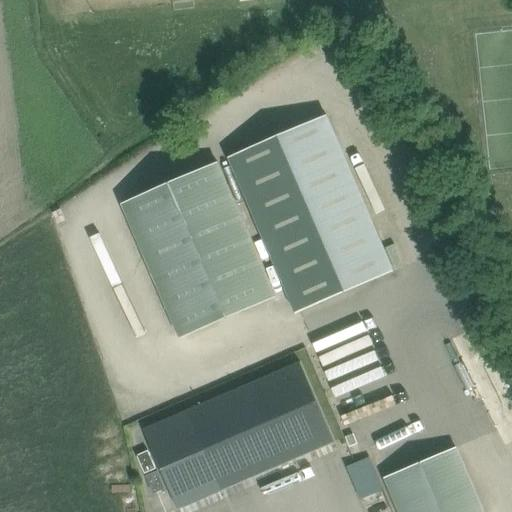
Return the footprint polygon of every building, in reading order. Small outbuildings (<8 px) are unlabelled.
[(394,271),(329,119),(327,115),(229,158),(296,314),(394,271)] [(276,296),(219,164),(123,205),(180,337),(276,296)] [(300,361),(144,429),(151,447),(190,430),(248,405),(275,468),(335,442),(300,361)] [(483,511),(456,448),(385,478),(399,511),(483,511)] [(345,464),(355,499),(380,491),(369,457),(345,464)]
